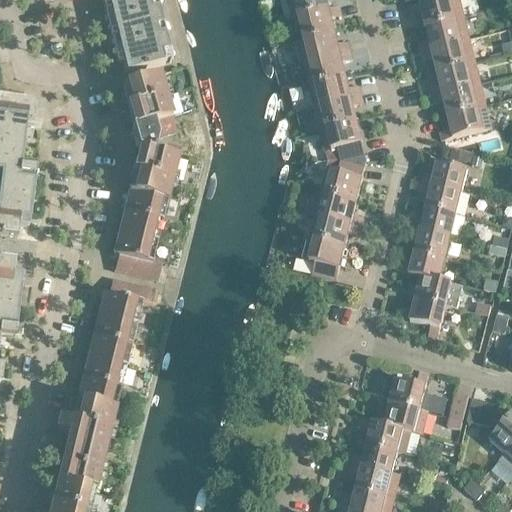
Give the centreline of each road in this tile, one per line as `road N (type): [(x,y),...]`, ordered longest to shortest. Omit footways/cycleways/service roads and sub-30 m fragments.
road 1 (residential): [(337,335),(357,320),(371,289),(398,169),(357,0)]
road 2 (residential): [(70,257),(85,133),(69,76),(20,70),(1,0)]
road 3 (residential): [(7,511),(19,489),(70,257)]
road 4 (residential): [(278,511),(319,364),(337,335)]
road 5 (residential): [(511,387),(337,335)]
